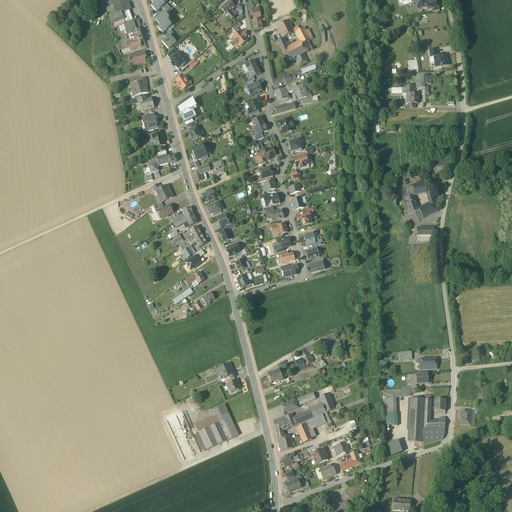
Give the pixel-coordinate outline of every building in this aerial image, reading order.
[(111,12),(113,17),(121,14),(129,11),(131,10),(127,0),(103,0),(106,6),(107,9),(113,6),(115,11),(111,12)] [(156,12),(161,8),(165,5),(160,0),(154,5),(152,7),(156,12)] [(428,10),(428,11),(432,10),(437,9),(435,2),(427,3),(426,0),(415,0),(417,3),(417,6),(419,6),(422,8),(422,11),(428,10)] [(221,9),(226,15),(229,12),(232,10),(233,9),(228,3),(221,9)] [(106,9),(109,19),(113,17),(111,12),(115,11),(113,6),(107,9),(106,9)] [(253,22),(254,31),(262,29),(259,8),(253,9),(252,9),(253,10),(254,22),(253,22)] [(125,24),(133,22),(129,11),(121,14),(124,21),(125,24)] [(226,15),(231,21),(234,18),(233,18),(229,12),(226,15)] [(109,19),(112,25),(124,21),(121,14),(113,17),(109,19)] [(156,22),(160,27),(167,21),(169,19),(165,14),(156,22)] [(112,25),(114,30),(119,28),(124,25),(125,24),(124,21),(112,25)] [(127,31),(128,35),(131,34),(131,35),(132,35),(132,34),(134,34),(134,33),(135,32),(135,31),(133,24),(139,23),(138,21),(133,22),(125,24),(124,25),(127,31)] [(171,26),(167,21),(160,27),(158,29),(162,34),(168,29),(171,26)] [(283,39),(294,34),(293,30),(288,21),(277,27),(283,39)] [(232,29),(234,31),(241,26),(239,23),(232,29)] [(139,29),(135,31),(135,32),(134,33),(134,34),(138,45),(140,44),(145,43),(141,30),(139,30),(139,29)] [(164,37),(166,39),(170,36),(173,33),(171,31),(170,31),(164,37)] [(238,44),(240,47),(248,40),(245,37),(246,37),(244,34),(243,34),(240,31),(233,38),(235,41),(234,41),(237,44),(238,44)] [(305,32),(305,31),(296,35),(301,44),(301,45),(305,44),(309,42),(310,41),(305,32)] [(138,45),(134,34),(132,34),(132,35),(131,35),(131,34),(128,35),(131,43),(129,43),(130,47),(135,45),(136,46),(138,45)] [(174,39),(173,39),(170,36),(166,39),(162,43),(169,50),(177,43),(176,42),(176,41),(175,40),(174,39)] [(307,49),(305,44),(301,45),(301,44),(288,50),(283,39),(278,42),(288,62),(294,59),(304,54),(309,52),(307,49)] [(126,42),(123,42),(118,44),(119,50),(125,49),(124,44),(127,43),(126,42)] [(137,49),(138,52),(147,50),(145,43),(140,44),(141,48),(137,49)] [(167,56),(171,60),(176,55),(178,54),(174,50),(167,56)] [(132,58),(134,66),(145,63),(144,59),(146,59),(145,53),(138,55),(132,57),(132,58)] [(179,53),(178,54),(176,55),(179,58),(180,58),(183,61),(182,62),(185,65),(187,62),(185,59),(186,58),(183,55),(182,56),(179,53)] [(294,59),(298,67),(308,62),(304,54),(294,59)] [(171,60),(170,61),(173,64),(172,64),(175,68),(176,67),(178,70),(185,65),(182,62),(183,61),(180,58),(179,58),(176,55),(171,60)] [(434,58),(436,69),(436,67),(441,66),(441,68),(442,68),(449,66),(448,61),(447,61),(446,56),(437,57),(434,58)] [(245,65),(248,72),(258,68),(254,60),(247,64),(244,65),(245,65)] [(198,65),(194,61),(189,66),(192,70),(198,65)] [(408,62),(409,70),(418,70),(417,61),(408,62)] [(315,66),(302,71),(303,74),(316,69),(315,66)] [(261,74),(258,68),(248,72),(251,79),(253,78),(261,74)] [(286,76),(283,78),(284,81),(286,85),(292,83),(289,75),(286,76)] [(177,81),(177,82),(179,84),(181,87),(183,91),(189,86),(184,79),(183,77),(181,78),(177,81)] [(425,88),(425,85),(424,78),(414,78),(415,83),(416,83),(417,89),(425,89),(425,88)] [(134,90),(135,97),(148,93),(146,85),(143,86),(142,83),(140,83),(131,85),(132,91),(134,90)] [(249,92),(251,96),(262,91),(258,83),(254,84),(249,87),(251,91),(249,92)] [(306,83),(302,85),(305,94),(302,95),(303,98),(306,96),(307,100),(308,100),(307,99),(312,97),(310,92),(307,93),(305,87),(307,86),(306,83)] [(297,84),(293,86),(295,90),(295,91),(297,97),(302,95),(305,94),(302,85),(298,86),(297,84)] [(293,91),(295,90),(293,86),(275,92),(278,102),(288,98),(286,94),(285,91),(287,91),(287,93),(293,91)] [(308,103),(307,100),(306,96),(303,98),(299,99),(300,102),(302,106),(308,103)] [(248,110),(250,114),(258,110),(262,109),(259,103),(261,102),(260,99),(258,100),(253,102),(248,105),(250,109),(248,110)] [(143,111),(143,112),(154,109),(152,100),(147,101),(141,103),(143,103),(145,111),(143,111)] [(181,117),(184,124),(192,120),(197,118),(194,111),(198,110),(196,107),(193,100),(179,110),(180,112),(182,116),(181,117)] [(293,104),(289,106),(278,109),(280,113),(291,110),(295,109),(293,104)] [(147,128),(148,131),(158,129),(157,124),(158,124),(157,118),(155,119),(150,120),(150,118),(144,120),(142,120),(143,126),(147,125),(147,127),(147,128)] [(252,122),(255,129),(264,124),(261,118),(252,122)] [(280,123),(284,134),(293,132),(292,128),(293,128),(292,124),(291,124),(290,124),(289,121),(290,121),(290,120),(288,121),(285,122),(280,123)] [(186,127),(188,132),(196,128),(193,123),(186,127)] [(267,131),(264,124),(255,129),(253,130),(255,133),(256,132),(258,136),(261,134),(267,131)] [(188,132),(193,143),(201,139),(197,131),(196,128),(188,132)] [(155,144),(153,144),(148,145),(149,150),(154,148),(156,148),(166,146),(164,140),(164,141),(162,134),(153,137),(155,144)] [(291,136),(293,142),(299,140),(299,141),(302,140),(300,134),(291,136)] [(288,143),(291,154),(302,151),(299,141),(299,140),(293,142),(288,143)] [(192,156),(195,163),(207,157),(202,147),(192,151),(194,155),(192,156)] [(272,149),(265,152),(267,157),(268,161),(275,157),(276,157),(272,149)] [(262,160),(267,157),(265,152),(263,150),(260,151),(257,153),(258,156),(260,160),(262,160)] [(175,155),(167,157),(168,164),(177,162),(175,155)] [(300,167),(301,170),(305,169),(305,166),(312,164),(310,155),(309,156),(300,158),(294,160),(296,168),(300,167)] [(155,159),(156,163),(157,167),(168,165),(168,164),(167,157),(167,156),(159,158),(155,159)] [(263,162),(262,160),(260,160),(258,156),(254,158),(257,165),(263,162)] [(148,168),(149,168),(149,166),(150,166),(149,165),(156,163),(155,159),(152,160),(153,161),(147,163),(148,168)] [(430,163),(431,170),(448,167),(447,161),(430,163)] [(219,162),(208,166),(210,172),(221,168),(220,167),(219,162)] [(157,167),(156,163),(149,165),(150,166),(149,166),(149,168),(151,174),(159,172),(157,167)] [(259,171),(261,179),(272,176),(270,168),(264,169),(259,171)] [(192,175),(194,184),(204,181),(202,175),(201,172),(192,175)] [(264,189),(265,192),(268,192),(274,190),(276,189),(274,182),(271,183),(264,185),(265,188),(264,189)] [(152,187),(155,193),(156,192),(161,189),(159,184),(152,187)] [(425,185),(412,188),(414,197),(427,194),(425,185)] [(159,196),(162,203),(173,198),(169,190),(168,191),(167,187),(168,187),(168,186),(161,189),(156,192),(158,197),(159,196)] [(289,189),(290,195),(301,193),(299,186),(289,189)] [(414,197),(412,188),(406,189),(408,198),(414,197)] [(202,196),(205,203),(216,198),(216,197),(213,192),(213,191),(207,194),(202,196)] [(264,199),(265,203),(262,204),(263,208),(263,209),(266,208),(280,204),(278,195),(269,198),(264,199)] [(410,215),(414,213),(418,212),(418,211),(414,197),(408,198),(405,199),(410,215)] [(292,201),(295,211),(304,208),(303,205),(301,199),(292,201)] [(437,213),(434,202),(430,205),(419,210),(423,220),(431,216),(437,213)] [(208,209),(211,216),(212,215),(221,211),(218,205),(218,204),(212,207),(208,209)] [(159,211),(159,212),(162,219),(166,217),(167,218),(169,217),(169,216),(173,214),(171,209),(170,209),(169,207),(164,209),(159,211)] [(183,212),(184,215),(186,218),(193,214),(191,208),(183,212)] [(419,222),(423,220),(419,210),(418,211),(418,212),(414,213),(419,222)] [(272,218),(273,222),(284,219),(282,211),(274,213),(271,214),(272,218)] [(303,224),(303,226),(308,225),(307,222),(311,221),(309,214),(309,213),(305,214),(296,217),(298,225),(303,224)] [(198,223),(193,214),(186,218),(187,221),(188,223),(189,226),(190,227),(198,223)] [(219,224),(220,228),(226,225),(227,225),(228,225),(229,224),(230,224),(226,215),(217,219),(219,224)] [(174,225),(176,228),(187,221),(186,218),(181,221),(174,225)] [(278,233),(279,235),(288,233),(287,233),(288,232),(287,230),(287,229),(285,224),(279,226),(272,228),(273,232),(275,234),(278,233)] [(193,237),(195,240),(202,235),(198,227),(190,232),(193,237)] [(417,237),(417,241),(428,241),(428,237),(433,237),(434,229),(429,229),(417,229),(417,237)] [(220,234),(224,243),(232,240),(228,231),(224,232),(220,234)] [(207,244),(202,235),(195,240),(191,243),(188,245),(190,248),(192,247),(197,244),(199,248),(207,244)] [(304,237),(306,247),(312,245),(314,245),(316,244),(315,242),(313,235),(304,237)] [(180,237),(173,241),(176,245),(179,244),(180,245),(184,243),(180,237)] [(279,250),(284,249),(291,247),(289,239),(282,241),(277,242),(278,246),(279,250)] [(180,245),(182,248),(188,245),(191,243),(189,240),(184,243),(180,245)] [(226,249),(230,257),(233,256),(240,252),(237,245),(226,249)] [(193,256),(189,249),(184,252),(186,255),(188,259),(193,256)] [(198,260),(205,255),(201,250),(196,254),(194,255),(196,257),(198,260)] [(306,253),(308,261),(320,258),(318,251),(317,250),(309,252),(306,253)] [(233,256),(235,260),(243,257),(241,252),(240,252),(233,256)] [(282,259),(283,264),(295,261),(293,254),(288,255),(281,256),(281,257),(282,259)] [(196,257),(186,264),(190,271),(201,264),(198,260),(196,257)] [(235,263),(239,272),(247,269),(245,264),(243,260),(237,262),(235,263)] [(322,263),(315,265),(309,267),(311,274),(321,272),(324,271),(324,269),(322,263)] [(283,270),(285,278),(295,275),(298,271),(297,267),(289,268),(283,270)] [(188,286),(192,284),(196,281),(199,285),(205,281),(199,273),(194,277),(193,276),(185,282),(188,286)] [(237,280),(241,289),(249,286),(251,285),(250,281),(248,282),(246,276),(239,279),(237,280)] [(183,295),(191,290),(190,289),(173,301),(175,305),(185,299),(183,295)] [(183,295),(185,299),(193,293),(191,290),(183,295)] [(205,301),(208,306),(211,304),(210,303),(216,300),(212,294),(204,299),(205,301)] [(199,312),(204,309),(201,305),(201,304),(196,307),(199,312)] [(334,334),(326,337),(329,342),(336,339),(334,334)] [(309,356),(308,353),(306,349),(299,353),(300,355),(302,359),(296,362),(300,370),(307,367),(308,367),(313,363),(309,356)] [(404,353),(404,361),(412,360),(412,352),(404,353)] [(419,362),(420,371),(436,370),(436,361),(429,362),(429,360),(418,360),(418,362),(419,362)] [(317,367),(320,370),(325,367),(322,361),(314,366),(316,368),(317,367)] [(279,371),(285,369),(282,362),(277,366),(279,371)] [(223,375),(225,379),(233,375),(230,369),(232,369),(230,365),(224,367),(224,368),(218,371),(221,376),(223,375)] [(267,375),(271,384),(278,381),(279,382),(283,380),(279,371),(272,373),(267,375)] [(228,385),(231,393),(240,389),(236,381),(235,381),(228,385)] [(408,381),(409,390),(417,389),(417,385),(416,381),(408,381)] [(387,420),(387,427),(398,426),(396,396),(411,395),(410,390),(386,392),(382,392),(387,420)] [(301,406),(316,400),(313,394),(298,399),(299,400),(301,406)] [(327,413),(335,410),(334,407),(328,394),(319,398),(323,407),(326,413),(327,413)] [(424,400),(423,431),(445,430),(445,422),(440,422),(430,422),(431,400),(431,396),(425,396),(425,400),(424,400)] [(413,431),(423,431),(424,400),(413,399),(412,431),(413,431)] [(281,406),(284,414),(290,412),(298,409),(297,407),(301,406),(299,400),(281,406)] [(435,412),(445,412),(446,401),(435,401),(435,408),(434,408),(433,411),(435,411),(435,412)] [(216,417),(217,419),(228,414),(225,405),(214,410),(216,417)] [(322,415),(326,413),(323,407),(310,412),(313,419),(322,415)] [(460,425),(471,426),(472,412),(463,411),(462,418),(462,420),(460,420),(460,425)] [(305,423),(313,419),(310,412),(293,419),(296,426),(305,423)] [(326,413),(322,415),(326,424),(327,426),(331,424),(327,413),(326,413)] [(220,423),(210,428),(218,445),(236,437),(230,424),(233,423),(232,421),(228,414),(217,419),(220,423)] [(287,422),(293,419),(291,415),(289,416),(285,417),(274,422),(275,426),(281,424),(287,422)] [(313,430),(326,424),(322,415),(313,419),(305,423),(306,425),(309,432),(313,430)] [(195,425),(198,433),(210,428),(220,423),(217,419),(216,417),(211,418),(195,425)] [(293,419),(287,422),(290,428),(296,426),(293,419)] [(282,430),(290,428),(287,422),(281,424),(282,430)] [(230,424),(236,437),(239,436),(233,423),(230,424)] [(309,432),(306,425),(297,428),(304,444),(312,440),(312,439),(309,432)] [(206,451),(218,445),(210,428),(198,433),(206,451)] [(444,435),(445,430),(423,431),(422,444),(423,446),(423,447),(442,440),(443,439),(444,437),(444,435)] [(413,431),(412,431),(408,431),(408,443),(411,443),(413,443),(422,444),(423,431),(413,431)] [(291,436),(284,438),(278,439),(281,451),(294,448),(293,445),(294,445),(294,443),(293,444),(291,436)] [(195,455),(200,453),(196,441),(191,442),(195,455)] [(403,453),(399,441),(388,445),(392,457),(403,453)] [(345,454),(346,457),(350,455),(350,454),(349,451),(346,445),(345,443),(333,447),(331,448),(332,451),(334,450),(337,457),(345,454)] [(312,455),(314,460),(326,455),(323,450),(312,455)] [(346,457),(348,464),(350,464),(351,468),(361,464),(359,459),(358,455),(357,452),(354,453),(350,454),(350,455),(346,457)] [(294,453),(289,455),(293,463),(299,461),(302,459),(301,456),(300,454),(296,456),(294,453)] [(293,464),(293,463),(289,455),(289,454),(285,456),(285,458),(284,459),(285,460),(282,461),(284,467),(289,466),(289,465),(293,464)] [(314,460),(317,465),(328,461),(326,456),(314,460)] [(342,472),(351,468),(350,464),(348,464),(346,465),(346,464),(339,466),(342,472)] [(321,474),(324,479),(336,474),(334,469),(333,470),(331,465),(325,468),(320,470),(320,471),(321,470),(322,473),(321,474)] [(296,477),(294,478),(292,471),(285,474),(288,480),(289,484),(298,481),(296,477)] [(286,485),(289,493),(301,488),(298,481),(289,484),(286,485)] [(404,511),(409,511),(410,501),(394,500),(393,511),(400,511),(404,511)] [(361,503),(358,501),(355,502),(353,505),(354,508),(357,509),(360,509),(361,506),(361,503)] [(344,511),(342,503),(330,507),(331,511),(344,511)]
